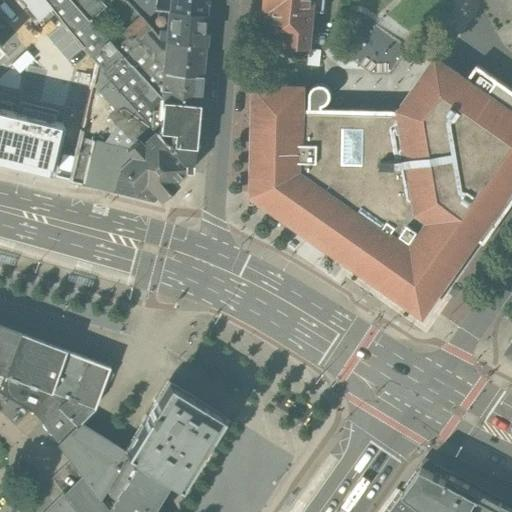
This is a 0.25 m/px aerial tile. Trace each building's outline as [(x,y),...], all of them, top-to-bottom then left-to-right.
[(105,36),(89,18),(105,5),(99,0),(78,0),(76,2),(60,15),(98,58),(107,68),(104,71),(111,79),(151,123),(152,108),(134,88),(144,79),(105,36)] [(137,0),(146,9),(143,12),(148,17),(157,9),(152,8),(153,0),(137,0)] [(153,0),(152,8),(157,9),(169,10),(203,13),(205,1),(207,2),(206,0),(153,0)] [(324,0),(265,0),(263,22),(286,24),(284,43),(309,45),(312,16),(320,17),(320,11),(323,11),(324,0)] [(203,13),(169,10),(167,31),(160,30),(159,39),(166,39),(202,43),(203,43),(204,31),(202,30),(203,14),(203,13)] [(140,16),(125,29),(136,40),(144,32),(150,27),(140,16)] [(125,29),(120,23),(105,36),(144,79),(161,99),(163,71),(136,40),(125,29)] [(202,43),(166,39),(165,50),(160,50),(144,32),(136,40),(163,71),(199,74),(202,43)] [(407,111),(404,109),(398,109),(397,120),(350,119),(300,118),(301,88),(257,87),(255,193),(299,224),(310,208),(326,219),(342,230),(337,237),(420,295),(436,272),(440,275),(470,232),(484,242),(511,202),(511,89),(477,64),(463,85),(438,67),(407,111)] [(199,74),(163,71),(161,99),(197,102),(199,74)] [(151,123),(111,79),(100,90),(116,108),(109,114),(118,124),(114,128),(131,146),(129,148),(92,139),(82,184),(120,193),(121,189),(132,179),(152,201),(153,200),(154,201),(175,182),(173,180),(183,171),(189,172),(192,155),(194,145),(166,140),(151,123)] [(197,102),(161,99),(144,79),(134,88),(152,108),(151,123),(166,140),(194,145),(197,102)] [(0,108),(0,161),(50,173),(62,123),(0,108)] [(0,323),(0,370),(3,371),(20,331),(0,323)] [(64,348),(20,331),(3,371),(48,388),(64,348)] [(109,365),(64,348),(48,388),(68,396),(93,405),(109,365)] [(3,371),(0,378),(0,392),(31,411),(52,390),(48,388),(3,371)] [(222,415),(168,382),(125,450),(170,478),(179,483),(222,415)] [(52,390),(31,411),(41,422),(58,406),(68,396),(52,390)] [(93,405),(68,396),(58,406),(75,423),(77,421),(93,405)] [(58,406),(41,422),(57,442),(75,423),(58,406)] [(87,426),(77,421),(75,423),(57,442),(62,448),(92,485),(113,511),(154,511),(152,507),(169,481),(170,478),(125,450),(87,426)] [(497,511),(503,502),(446,472),(443,477),(422,465),(403,491),(431,511),(497,511)] [(113,511),(92,485),(81,495),(78,492),(72,499),(65,491),(42,511),(113,511)] [(431,511),(403,491),(402,491),(387,511),(431,511)] [(511,511),(511,506),(503,502),(497,511),(511,511)]
